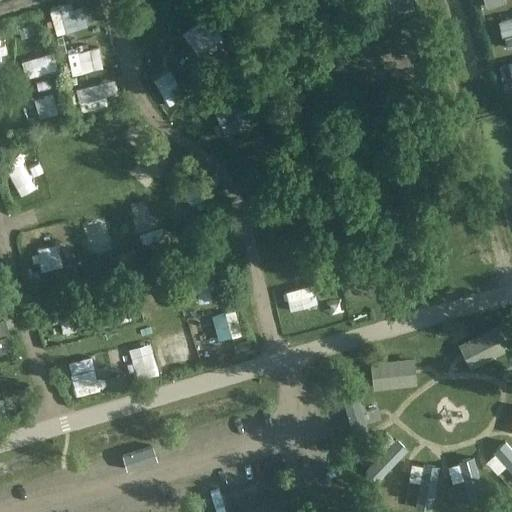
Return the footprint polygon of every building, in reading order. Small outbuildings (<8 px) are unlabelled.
[(138,0),(156,21),(174,6),(168,0),(138,0)] [(80,24),(75,6),(47,15),(53,32),(80,24)] [(209,8),(197,25),(214,37),(226,19),(209,8)] [(368,11),(362,13),(363,23),(370,22),(368,11)] [(69,72),(92,68),(89,49),(66,53),(69,72)] [(159,74),(174,78),(179,58),(165,54),(159,74)] [(21,73),(23,86),(56,80),(52,57),(32,61),(33,71),(21,73)] [(66,93),(72,110),(102,102),(97,84),(66,93)] [(273,97),(268,99),(272,108),(278,105),(273,97)] [(28,99),(4,107),(11,130),(35,122),(28,99)] [(419,228),(383,99),(355,107),(392,236),(419,228)] [(136,150),(148,133),(129,120),(117,137),(136,150)] [(74,145),(95,140),(90,121),(69,126),(74,145)] [(63,143),(61,144),(58,130),(39,135),(48,172),(68,167),(63,143)] [(293,155),(289,135),(273,138),(277,159),(293,155)] [(254,173),(276,164),(266,137),(243,146),(254,173)] [(32,180),(20,145),(2,152),(14,186),(32,180)] [(154,179),(169,161),(151,146),(136,163),(154,179)] [(178,226),(199,223),(196,204),(175,206),(178,226)] [(434,234),(437,263),(491,257),(489,236),(480,237),(477,217),(453,220),(454,232),(434,234)] [(102,218),(84,222),(90,252),(116,247),(112,230),(105,232),(102,218)] [(66,245),(56,245),(56,231),(39,231),(40,261),(67,259),(66,245)] [(85,241),(72,242),(73,259),(86,258),(85,241)] [(182,276),(191,309),(216,302),(207,269),(182,276)] [(149,281),(154,301),(169,298),(164,278),(149,281)] [(118,291),(94,296),(101,329),(125,324),(118,291)] [(53,304),(57,328),(82,324),(78,300),(53,304)] [(241,336),(240,311),(212,312),(213,337),(241,336)] [(497,324),(457,345),(470,368),(510,347),(497,324)] [(0,353),(10,350),(7,340),(0,337),(0,335),(0,353)] [(167,344),(170,363),(193,360),(190,340),(167,344)] [(130,353),(136,375),(159,369),(153,347),(130,353)] [(416,386),(413,357),(369,362),(372,391),(416,386)] [(109,361),(82,364),(84,387),(112,385),(109,361)] [(358,397),(343,401),(352,435),(368,430),(358,397)] [(91,420),(75,426),(79,438),(96,432),(91,420)] [(408,449),(397,437),(364,470),(376,481),(408,449)] [(511,474),(511,447),(505,439),(492,451),(511,474)] [(458,459),(470,503),(486,499),(474,455),(458,459)] [(439,466),(423,462),(414,508),(431,511),(439,466)]
